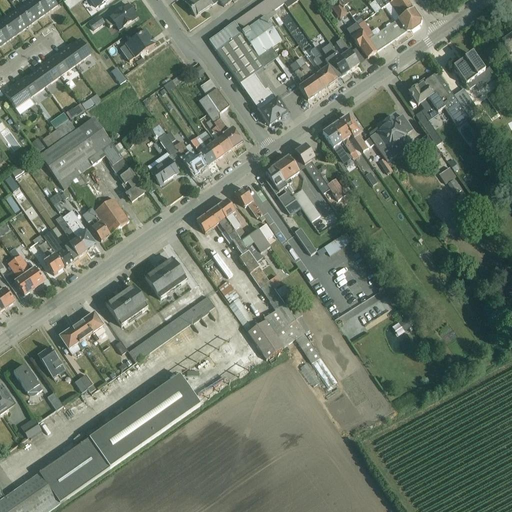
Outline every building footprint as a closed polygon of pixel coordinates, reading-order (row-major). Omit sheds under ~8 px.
[(31,0),(27,4),(38,20),(48,13),(38,0),(31,0)] [(38,0),(48,13),(58,6),(53,0),(38,0)] [(89,0),(95,8),(99,6),(100,8),(106,4),(105,2),(107,0),(89,0)] [(192,0),(186,4),(196,17),(217,2),(215,0),(192,0)] [(241,34),(264,19),(274,12),(284,5),(291,0),(268,0),(234,24),(241,34)] [(378,0),(369,6),(375,15),(385,8),(397,0),(378,0)] [(395,23),(398,21),(399,21),(413,11),(405,0),(397,0),(385,8),(395,23)] [(342,4),(341,2),(340,3),(340,2),(331,8),(339,21),(349,13),(342,4)] [(17,11),(29,27),(38,20),(27,4),(17,11)] [(128,5),(105,21),(110,28),(115,25),(119,32),(124,29),(124,28),(137,18),(128,5)] [(7,18),(19,34),(29,27),(17,11),(7,18)] [(398,21),(406,33),(411,33),(419,27),(420,22),(413,11),(399,21),(398,21)] [(264,19),(269,25),(273,23),(270,19),(273,17),(280,27),(283,24),(274,12),(264,19)] [(100,17),(89,24),(95,32),(105,24),(100,17)] [(358,27),(363,23),(360,17),(355,22),(358,27)] [(0,22),(0,28),(9,41),(19,34),(7,18),(0,22)] [(241,34),(234,24),(209,41),(261,116),(269,127),(282,118),(283,119),(288,115),(278,100),(276,101),(268,89),(266,91),(255,76),(276,61),(278,60),(274,53),(272,50),(277,47),(282,43),(269,25),(264,19),(241,34)] [(368,42),(377,54),(388,46),(394,42),(396,42),(398,41),(398,39),(406,33),(398,21),(395,23),(391,26),(387,29),(380,33),(368,42)] [(358,27),(368,42),(380,33),(378,30),(372,34),(364,23),(363,23),(358,27)] [(368,42),(358,27),(356,24),(347,31),(360,50),(368,60),(377,54),(368,42)] [(0,47),(9,41),(0,28),(0,47)] [(146,31),(120,50),(130,63),(155,45),(155,44),(146,31)] [(511,35),(501,43),(502,44),(503,44),(511,57),(505,61),(510,69),(511,67),(511,35)] [(65,52),(76,68),(92,56),(80,41),(74,45),(73,44),(70,47),(64,51),(65,52)] [(339,59),(349,73),(359,66),(350,53),(341,41),(336,44),(344,56),(339,59)] [(325,63),(337,81),(342,78),(349,73),(339,59),(330,46),(322,51),(328,61),(325,63)] [(318,75),(328,88),(337,81),(325,63),(315,49),(310,53),(315,60),(314,61),(321,73),(318,75)] [(350,53),(359,66),(365,62),(356,49),(350,53)] [(49,61),(62,78),(76,68),(65,52),(59,56),(58,55),(55,57),(49,61)] [(106,52),(100,56),(105,62),(111,58),(106,52)] [(464,61),(453,69),(461,81),(461,82),(463,85),(465,85),(469,91),(475,87),(478,91),(495,79),(489,69),(484,73),(472,56),(470,57),(469,57),(466,58),(466,60),(464,61)] [(278,60),(276,61),(289,80),(292,78),(278,60)] [(296,63),(318,95),(328,88),(318,75),(313,79),(311,76),(312,75),(301,60),(296,63)] [(35,72),(47,89),(62,78),(49,61),(41,67),(41,68),(35,72)] [(318,95),(296,63),(290,67),(295,74),(301,83),(303,81),(304,84),(298,88),(308,102),(318,95)] [(200,67),(195,71),(199,77),(205,74),(200,67)] [(113,68),(107,72),(116,86),(122,81),(113,68)] [(19,82),(32,100),(47,89),(35,72),(29,77),(28,76),(19,82)] [(172,81),(176,87),(182,82),(183,83),(186,81),(182,75),(172,81)] [(416,88),(416,89),(415,90),(414,90),(413,90),(412,91),(411,91),(411,92),(410,93),(409,94),(411,97),(410,98),(417,108),(421,106),(424,111),(416,117),(436,148),(443,144),(429,123),(439,116),(438,114),(444,110),(457,128),(468,119),(438,75),(435,77),(434,76),(425,82),(425,83),(425,84),(417,89),(416,88)] [(164,87),(172,81),(169,78),(162,83),(164,87)] [(425,83),(425,82),(424,80),(414,87),(416,89),(416,88),(417,89),(425,84),(425,83)] [(172,81),(164,87),(168,92),(176,87),(172,81)] [(211,121),(232,151),(242,144),(232,130),(229,133),(220,120),(219,115),(229,108),(210,81),(201,87),(207,97),(199,103),(210,119),(211,121)] [(32,100),(19,82),(11,88),(11,90),(5,94),(16,111),(18,110),(21,115),(30,108),(34,105),(31,100),(32,100)] [(97,95),(82,105),(86,111),(95,105),(95,106),(101,102),(97,95)] [(484,115),(492,114),(489,103),(482,105),(484,115)] [(34,105),(30,108),(36,114),(39,111),(35,105),(34,105)] [(77,106),(65,111),(68,117),(80,112),(77,106)] [(63,113),(50,123),(55,129),(68,120),(63,113)] [(341,122),(352,138),(363,154),(369,150),(368,150),(364,144),(360,138),(362,136),(360,134),(360,132),(358,129),(356,129),(348,117),(341,122)] [(370,140),(374,146),(384,159),(387,164),(405,152),(399,143),(408,137),(407,136),(413,132),(402,117),(394,123),(391,120),(384,125),(386,128),(370,140)] [(92,210),(110,236),(129,222),(114,199),(101,208),(80,176),(106,158),(112,167),(111,167),(123,185),(122,186),(128,194),(126,195),(132,203),(144,195),(139,188),(141,186),(94,119),(77,131),(70,121),(42,140),(49,150),(40,156),(65,191),(70,188),(79,201),(83,199),(91,211),(92,210)] [(232,151),(211,121),(206,124),(212,132),(213,131),(214,134),(212,135),(215,140),(218,139),(219,140),(215,143),(224,157),(232,151)] [(156,122),(149,127),(152,132),(160,127),(156,122)] [(331,129),(353,161),(359,158),(347,141),(352,138),(341,122),(331,129)] [(353,161),(331,129),(323,135),(334,150),(337,149),(348,164),(353,161)] [(180,157),(174,148),(163,132),(158,135),(160,139),(159,140),(170,157),(149,171),(160,186),(178,174),(171,164),(180,157)] [(171,132),(167,135),(172,143),(176,141),(171,132)] [(199,137),(216,162),(224,157),(215,143),(207,132),(199,137)] [(216,162),(199,137),(191,143),(208,168),(216,162)] [(428,137),(420,142),(433,161),(441,156),(428,137)] [(38,139),(32,144),(39,154),(45,149),(38,139)] [(128,140),(125,143),(127,145),(126,146),(131,149),(135,144),(130,140),(129,142),(128,140)] [(364,144),(368,150),(374,146),(370,140),(364,144)] [(174,148),(180,157),(195,178),(202,173),(206,169),(189,145),(186,148),(182,142),(174,148)] [(295,154),(305,170),(324,195),(330,191),(338,203),(347,197),(336,181),(330,186),(324,177),(329,174),(324,168),(318,172),(312,164),(315,161),(305,147),(295,154)] [(13,159),(11,161),(13,164),(15,163),(18,166),(26,160),(20,151),(12,157),(13,159)] [(289,158),(300,173),(305,170),(295,154),(289,158)] [(362,170),(367,167),(360,157),(355,161),(362,170)] [(273,169),(286,188),(292,184),(290,181),(300,173),(289,158),(273,169)] [(387,164),(384,159),(378,163),(387,176),(393,173),(387,164)] [(453,160),(449,164),(455,173),(460,169),(453,160)] [(344,162),(339,165),(345,173),(349,170),(344,162)] [(26,165),(12,174),(15,179),(28,170),(26,165)] [(286,188),(273,169),(265,175),(269,180),(266,182),(265,181),(265,182),(275,197),(283,192),(285,195),(277,200),(284,210),(296,202),(286,188)] [(450,169),(439,177),(445,185),(456,178),(450,169)] [(365,172),(361,175),(368,184),(372,181),(365,172)] [(0,180),(12,199),(20,194),(8,175),(0,180)] [(454,181),(448,185),(455,196),(461,191),(454,181)] [(244,190),(235,196),(245,210),(248,208),(257,221),(259,219),(262,223),(265,221),(244,190)] [(302,192),(294,198),(312,224),(321,218),(302,192)] [(52,193),(47,196),(55,208),(60,204),(52,193)] [(11,197),(6,200),(15,215),(20,211),(11,197)] [(217,208),(251,258),(258,252),(261,256),(271,249),(266,242),(259,231),(248,239),(239,226),(240,225),(237,220),(236,221),(234,219),(236,217),(226,202),(217,208)] [(209,215),(217,227),(230,246),(232,244),(242,258),(239,260),(275,313),(285,306),(274,290),(268,282),(251,258),(217,208),(209,215)] [(92,210),(91,211),(83,216),(101,243),(110,236),(92,210)] [(217,227),(209,215),(197,223),(205,235),(217,227)] [(63,219),(87,253),(96,246),(82,226),(79,228),(73,227),(74,223),(70,223),(71,220),(68,216),(63,219)] [(64,249),(74,262),(87,253),(63,219),(62,217),(56,221),(72,244),(64,249)] [(259,231),(266,242),(274,237),(266,226),(259,231)] [(311,258),(318,253),(300,229),(294,234),(311,258)] [(74,262),(64,249),(52,231),(43,237),(65,268),(74,262)] [(346,234),(318,253),(320,257),(326,253),(330,257),(352,243),(347,235),(346,234)] [(40,236),(33,241),(36,245),(39,242),(42,246),(39,247),(48,260),(44,262),(54,276),(64,269),(40,236)] [(15,248),(10,252),(15,259),(21,255),(15,248)] [(14,260),(34,289),(44,283),(35,268),(32,264),(30,263),(28,263),(26,263),(21,256),(14,260)] [(34,289),(14,260),(12,257),(7,261),(9,264),(8,265),(19,280),(14,283),(20,291),(20,290),(25,296),(34,289)] [(157,270),(145,279),(161,301),(162,301),(162,300),(186,283),(186,284),(187,283),(171,260),(157,270)] [(380,263),(374,267),(384,280),(389,276),(380,263)] [(268,282),(274,290),(282,285),(280,282),(277,277),(268,282)] [(284,349),(266,323),(258,328),(239,300),(240,299),(228,282),(219,288),(230,305),(229,306),(266,362),(284,349)] [(453,285),(448,289),(451,294),(455,291),(457,290),(453,285)] [(285,286),(276,291),(281,299),(290,294),(285,286)] [(132,287),(106,306),(122,328),(123,328),(123,327),(148,310),(132,287)] [(0,303),(5,310),(15,303),(5,289),(2,291),(0,288),(0,303)] [(169,325),(176,336),(215,309),(208,298),(169,325)] [(285,306),(275,313),(295,342),(312,365),(313,364),(330,389),(337,384),(320,360),(321,359),(304,335),(305,335),(289,312),(286,307),(285,306)] [(289,312),(305,335),(310,331),(301,318),(303,317),(296,307),(289,312)] [(266,323),(284,349),(295,342),(275,313),(264,321),(266,323)] [(83,321),(93,335),(97,342),(99,340),(98,338),(106,333),(103,328),(104,328),(94,314),(83,321)] [(408,318),(399,325),(405,333),(409,330),(411,332),(415,329),(408,318)] [(71,330),(80,344),(93,335),(83,321),(71,330)] [(176,336),(169,325),(129,354),(136,364),(137,363),(176,336)] [(80,344),(71,330),(60,337),(69,351),(73,355),(81,350),(82,351),(84,350),(80,344)] [(121,342),(116,346),(122,355),(127,352),(121,342)] [(50,349),(38,356),(54,379),(66,371),(50,347),(48,347),(50,349)] [(201,369),(212,365),(210,359),(199,363),(201,369)] [(303,362),(295,366),(306,386),(314,382),(303,362)] [(124,363),(118,367),(121,372),(128,368),(124,363)] [(25,365),(14,373),(28,394),(28,395),(29,396),(30,397),(31,397),(32,397),(33,397),(34,397),(35,397),(36,396),(38,395),(37,394),(43,390),(36,381),(38,380),(32,371),(30,373),(25,365)] [(181,372),(183,379),(195,376),(193,369),(181,372)] [(81,379),(89,389),(91,393),(96,389),(86,375),(81,379)] [(0,511),(49,511),(201,406),(180,376),(5,498),(2,493),(3,492),(1,489),(0,489),(0,511)] [(89,389),(81,379),(76,383),(83,393),(89,389)] [(208,383),(198,390),(201,395),(211,388),(208,383)] [(0,415),(15,406),(1,387),(0,387),(0,415)] [(54,393),(48,398),(57,411),(64,406),(54,393)] [(33,420),(21,427),(29,439),(41,431),(33,420)]
